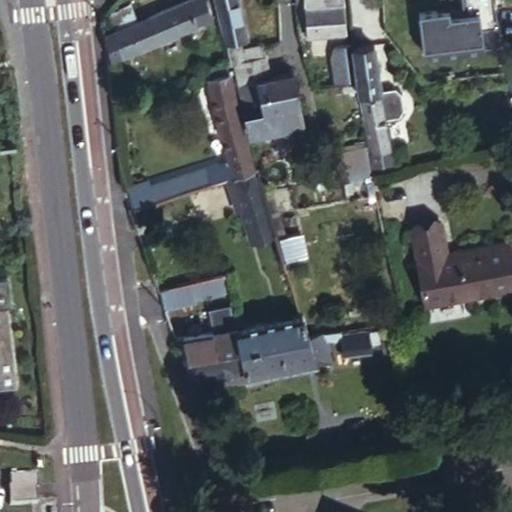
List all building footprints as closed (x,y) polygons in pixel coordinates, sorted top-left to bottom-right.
[(107,34),(109,59),(135,50),(160,40),(213,18),(205,0),(196,0),(141,22),(120,30),(107,34)] [(239,0),(217,0),(226,38),(231,62),(246,59),(244,53),(242,41),(247,39),(239,0)] [(342,0),(307,0),(311,36),(346,33),(342,0)] [(114,14),(120,30),(141,22),(134,5),(114,14)] [(448,8),(420,10),(424,50),(434,55),(484,50),(479,11),(449,13),(448,8)] [(352,70),(348,44),(336,45),(332,56),(335,72),(352,70)] [(386,44),(352,49),(357,81),(360,96),(364,96),(375,167),(405,162),(386,44)] [(256,60),(263,59),(261,49),(254,50),(255,51),(256,60)] [(255,51),(244,53),(246,59),(246,62),(256,60),(255,51)] [(246,59),(231,62),(232,65),(233,68),(238,67),(241,86),(267,81),(263,59),(256,60),(246,62),(246,59)] [(222,179),(235,173),(253,167),(231,76),(210,80),(211,83),(196,86),(217,166),(151,187),(149,187),(154,200),(174,194),(213,181),(222,179)] [(267,81),(241,86),(246,112),(299,103),(294,76),(267,81)] [(303,127),(299,103),(246,112),(250,135),(303,127)] [(264,194),(262,190),(257,171),(255,166),(253,167),(235,173),(265,266),(284,260),(283,256),(264,194)] [(149,187),(151,187),(148,180),(127,187),(133,207),(154,200),(149,187)] [(276,186),(262,190),(264,194),(283,256),(284,260),(287,268),(307,262),(298,230),(290,233),(276,186)] [(511,288),(501,241),(446,253),(439,223),(411,228),(429,307),(511,288)] [(189,289),(227,280),(226,274),(189,283),(189,289)] [(227,280),(189,289),(191,301),(230,292),(227,280)] [(215,329),(237,326),(232,305),(212,308),(215,329)] [(289,342),(310,338),(302,315),(237,326),(240,348),(289,342)] [(184,355),(240,348),(237,326),(215,329),(175,335),(184,355)] [(375,332),(329,338),(329,342),(332,358),(369,352),(368,343),(377,342),(375,332)] [(184,355),(193,377),(243,368),(245,377),(318,365),(312,345),(329,342),(329,338),(328,334),(310,338),(289,342),(240,348),(184,355)] [(511,434),(511,405),(422,420),(428,449),(511,434)] [(418,440),(413,418),(383,424),(388,446),(418,440)] [(33,475),(10,476),(10,505),(31,505),(36,505),(35,475),(33,475)]
